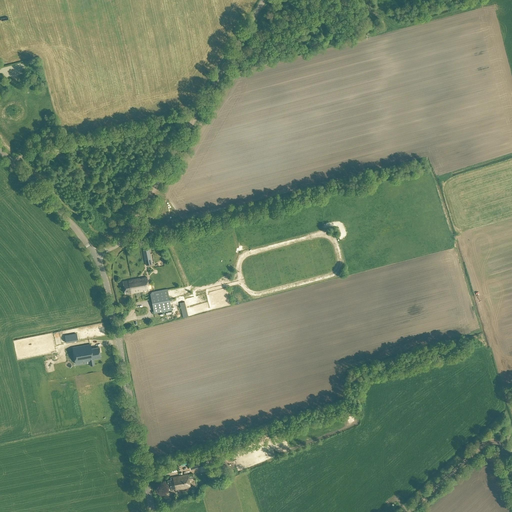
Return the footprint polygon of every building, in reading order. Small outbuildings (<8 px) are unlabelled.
[(149,250),(143,251),(146,265),(152,264),(149,250)] [(123,282),(125,294),(128,293),(128,294),(133,293),(134,293),(149,290),(147,277),(132,280),(123,282)] [(152,292),(150,294),(154,313),(171,310),(171,307),(167,289),(152,292)] [(185,317),(190,316),(186,301),(181,302),(185,317)] [(78,341),(76,334),(64,336),(66,343),(78,341)] [(91,344),(72,348),(75,364),(80,363),(88,362),(90,361),(91,365),(91,366),(94,365),(95,365),(94,360),(101,358),(99,348),(92,349),(91,344)] [(59,368),(60,377),(92,372),(92,366),(83,367),(83,364),(59,368)] [(205,458),(188,463),(189,464),(190,470),(207,465),(205,460),(205,459),(205,458)] [(175,490),(190,487),(187,474),(170,477),(171,479),(167,480),(169,490),(175,489),(175,490)]
